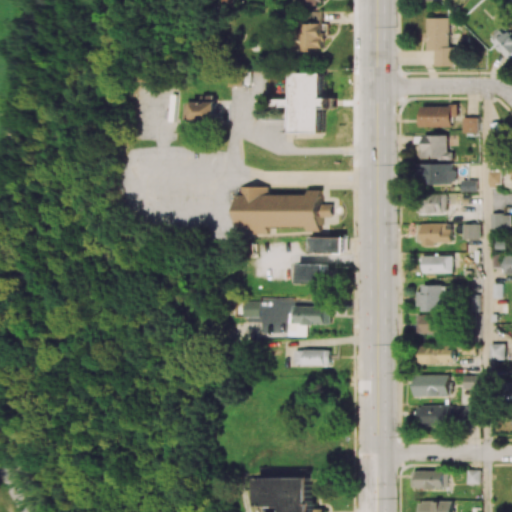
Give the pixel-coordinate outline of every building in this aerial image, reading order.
[(302,24),(302,51),(323,50),(322,12),(310,12),(310,23),(302,24)] [(428,18),(428,51),(437,51),(437,66),(457,66),(457,47),(451,47),(451,18),(428,18)] [(496,31),(499,35),(494,39),(511,60),(511,31),(505,23),(496,31)] [(325,73),(295,73),(295,132),(324,132),(324,108),(333,108),(333,98),(325,97),(325,73)] [(216,95),(201,95),(201,102),(186,102),(187,121),(216,121),(216,95)] [(455,127),(455,117),(459,117),(459,106),(423,106),(423,127),(455,127)] [(480,117),(465,118),(465,133),(481,133),(480,117)] [(424,158),(455,159),(455,152),(449,152),(449,135),(424,135),(424,158)] [(456,184),(457,164),(421,163),(420,183),(456,184)] [(491,171),(491,186),(504,186),(504,171),(491,171)] [(463,192),(478,192),(479,180),(464,180),(463,192)] [(240,226),(255,227),(254,234),(270,234),(270,226),(309,227),(309,231),(323,232),(323,217),(334,217),(334,204),(322,204),(323,190),(309,190),(309,195),(270,194),(270,187),(240,187),(240,226)] [(449,194),(422,194),(422,213),(449,212),(449,194)] [(492,228),(511,229),(511,214),(511,213),(492,213),(492,228)] [(452,245),(452,223),(419,224),(419,245),(452,245)] [(481,224),(465,224),(465,240),(481,239),(481,224)] [(309,236),(308,251),(346,253),(347,237),(309,236)] [(445,255),(425,255),(425,273),(445,273),(445,255)] [(327,283),(327,264),(300,263),(299,283),(327,283)] [(420,310),(444,310),(444,297),(450,297),(451,285),(421,285),(420,310)] [(261,301),(244,301),(244,321),(260,321),(261,301)] [(308,336),(309,324),(332,325),(332,307),(291,306),(291,336),(308,336)] [(445,332),(445,314),(419,315),(420,333),(445,332)] [(492,359),(507,360),(507,344),(492,343),(492,359)] [(457,346),(425,345),(424,363),(457,364),(457,346)] [(331,349),(296,350),(296,365),(332,364),(331,349)] [(418,396),(453,395),(452,374),(418,375),(418,396)] [(481,423),(481,405),(418,406),(419,424),(481,423)] [(449,487),(449,470),(414,471),(415,488),(449,487)] [(482,470),(470,470),(470,484),(481,484),(482,470)] [(313,478),(260,477),(259,507),(286,507),(285,511),(325,511),(325,506),(313,506),(313,478)] [(420,511),(454,511),(455,501),(421,500),(420,511)]
